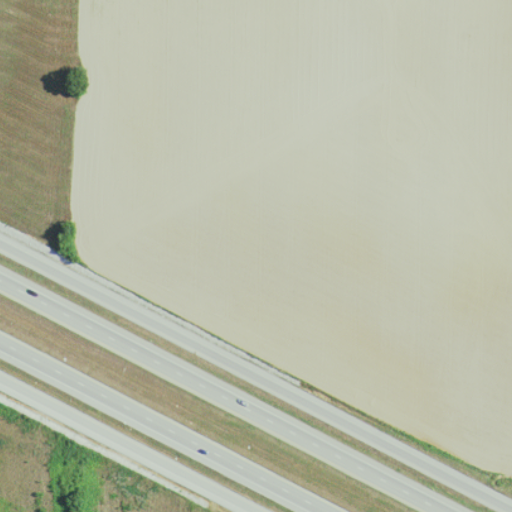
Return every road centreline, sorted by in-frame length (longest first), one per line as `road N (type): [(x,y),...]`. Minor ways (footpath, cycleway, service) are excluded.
road 1 (secondary): [(507,511),(0,246)]
road 2 (motorway): [(450,511),(0,279)]
road 3 (motorway): [(0,340),(329,511)]
road 4 (secondary): [(0,378),(258,511)]
